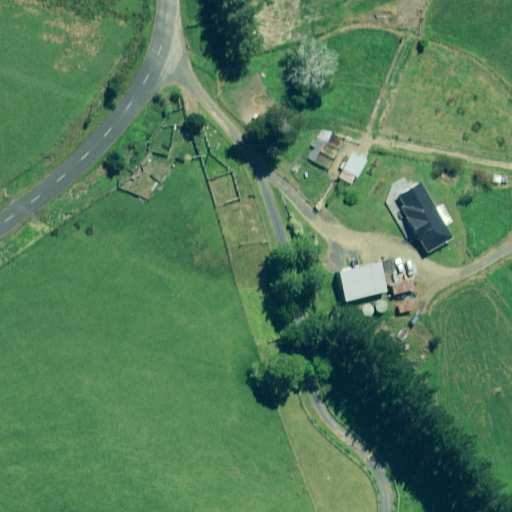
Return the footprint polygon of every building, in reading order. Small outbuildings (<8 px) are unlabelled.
[(327,135),(319,130),(302,156),(311,161),(327,135)] [(362,162),(348,154),(338,170),(352,178),(362,162)] [(428,210),(414,185),(392,197),(423,252),(445,239),(438,227),(447,222),(437,205),(428,210)] [(382,292),(375,263),(334,274),(341,303),(382,292)] [(409,291),(407,281),(388,285),(391,295),(409,291)]
